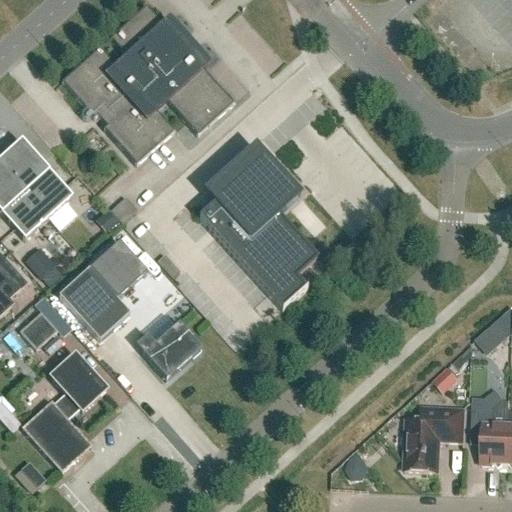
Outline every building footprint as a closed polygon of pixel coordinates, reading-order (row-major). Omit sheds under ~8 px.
[(110,43),(127,63),(117,72),(99,53),(61,87),(94,124),(97,121),(106,131),(103,134),(136,170),(174,136),(157,118),(168,108),(197,140),(233,108),(203,75),(206,72),(166,28),(163,30),(146,11),(110,43)] [(0,218),(24,246),(72,203),(21,146),(0,165),(0,218)] [(304,294),(295,284),(316,265),(278,223),(300,203),(280,181),(281,181),(255,152),(215,188),(216,189),(205,198),(214,209),(199,223),(282,316),(307,293),(306,292),(304,294)] [(125,203),(111,216),(121,228),(136,215),(125,203)] [(97,221),(109,234),(118,227),(106,213),(97,221)] [(89,275),(58,303),(99,349),(130,321),(116,306),(147,279),(119,248),(89,275)] [(54,271),(39,253),(25,266),(40,283),(54,271)] [(27,289),(0,258),(0,321),(10,313),(6,308),(27,289)] [(474,347),(487,360),(511,339),(511,312),(474,347)] [(41,319),(20,338),(36,356),(57,337),(41,319)] [(166,386),(181,373),(193,362),(192,362),(201,354),(196,348),(179,329),(155,350),(147,341),(135,352),(166,386)] [(74,456),(85,446),(67,425),(79,415),(82,418),(106,396),(75,362),(51,383),(65,399),(53,410),(51,408),(22,434),(62,479),(80,462),(74,456)] [(443,399),(458,384),(447,372),(432,386),(443,399)] [(481,469),(506,471),(508,430),(509,406),(505,406),(493,415),(472,414),(471,441),(482,442),(481,469)] [(463,447),(464,414),(422,412),(422,426),(407,425),(404,476),(436,477),(437,450),(440,450),(440,446),(463,447)] [(20,429),(9,417),(0,424),(0,425),(11,437),(20,429)] [(30,469),(22,476),(38,494),(46,486),(30,469)]
